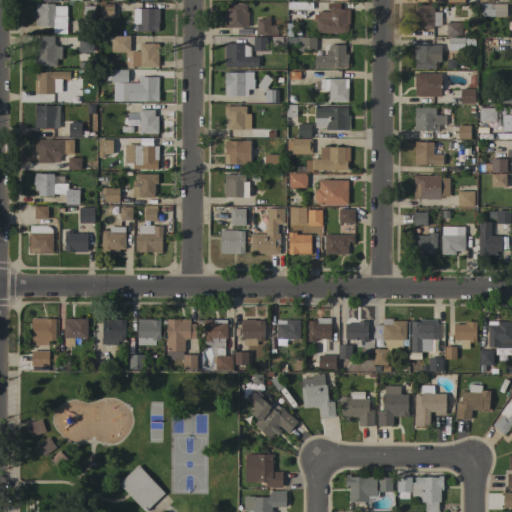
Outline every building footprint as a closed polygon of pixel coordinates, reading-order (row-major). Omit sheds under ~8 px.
[(34,26),(34,16),(35,16),(35,3),(40,3),(40,4),(53,4),(53,6),(66,6),(65,16),(66,16),(66,32),(65,32),(65,34),(52,34),(52,26),(34,26)] [(113,3),(113,17),(100,17),(100,3),(113,3)] [(224,5),(236,5),(236,3),(241,3),(242,3),(242,4),(246,4),(246,12),(247,12),(247,27),(243,27),(243,28),(227,28),(227,27),(224,27),(224,5)] [(316,32),(316,18),(317,18),(317,11),(329,12),(329,9),(327,9),(327,3),(339,3),(339,9),(349,9),(349,24),(348,24),(348,33),(316,32)] [(506,4),(506,16),(493,16),(479,16),(480,3),(506,4)] [(433,11),(440,11),(440,26),(433,26),(433,29),(414,28),(414,5),(433,5),(433,11)] [(82,18),(82,6),(93,6),(93,18),(82,18)] [(132,8),(159,9),(158,23),(157,23),(157,32),(134,31),(132,30),(132,8)] [(256,19),(265,19),(265,17),(269,16),(269,19),(269,35),(256,35),(256,19)] [(461,22),(461,37),(445,36),(446,22),(461,22)] [(38,36),(53,36),(53,46),(60,46),(60,59),(56,59),(56,66),(52,66),(52,67),(47,67),(47,66),(34,66),(34,49),(37,49),(38,36)] [(129,52),(131,52),(131,43),(158,43),(158,67),(146,67),(146,68),(139,68),(139,67),(131,66),(131,64),(124,64),(124,52),(110,52),(111,42),(109,42),(109,37),(111,37),(111,36),(129,36),(129,52)] [(253,37),(266,37),(266,51),(253,51),(253,37)] [(301,50),(301,37),(315,37),(315,50),(301,50)] [(447,50),(447,48),(446,48),(446,39),(447,39),(447,37),(474,38),(474,46),(463,46),(463,50),(447,50)] [(78,51),(78,38),(92,38),(92,51),(78,51)] [(250,57),(257,57),(257,67),(224,67),(224,58),(226,58),(226,55),(227,55),(227,44),(243,44),(250,47),(250,57)] [(313,68),(313,55),(325,55),(325,49),(329,49),(329,45),(344,45),(344,54),(348,54),(348,58),(347,58),(347,67),(326,68),(313,68)] [(414,68),(414,59),(413,59),(413,45),(432,45),(440,45),(440,62),(435,62),(435,68),(414,68)] [(127,70),(127,82),(111,82),(111,70),(127,70)] [(33,94),(34,80),(35,80),(35,71),(69,72),(69,79),(61,79),(61,92),(53,92),(53,94),(39,94),(33,94)] [(224,72),(242,73),(242,72),(252,72),(252,79),(253,79),(253,89),(247,89),(247,95),(243,95),(243,96),(228,96),(228,95),(224,95),(224,72)] [(441,73),(440,94),(433,94),(432,97),(417,96),(414,96),(414,87),(414,73),(441,73)] [(120,101),(120,83),(138,82),(138,77),(158,77),(158,101),(120,101)] [(328,79),(328,78),(343,78),(343,79),(347,79),(347,102),(328,102),(328,90),(319,90),(320,79),(328,79)] [(474,88),(474,103),(460,103),(459,89),(474,88)] [(277,103),(264,102),(264,89),(278,90),(277,103)] [(511,104),(500,103),(500,94),(511,94),(511,104)] [(284,117),(285,104),(296,104),(296,117),(284,117)] [(35,105),(40,105),(40,106),(53,106),(53,112),(63,112),(63,121),(53,121),(53,128),(46,128),(46,130),(44,130),(44,128),(33,128),(33,118),(34,118),(35,105)] [(245,106),(245,113),(250,113),(250,130),(227,130),(227,117),(224,117),(224,106),(245,106)] [(347,107),(347,115),(349,115),(349,130),(325,130),(325,128),(314,128),(314,107),(347,107)] [(445,125),(438,124),(438,131),(413,130),(414,107),(434,108),(434,115),(445,115),(445,116),(445,125)] [(478,108),(495,108),(495,121),(478,121),(478,108)] [(127,123),(127,113),(138,113),(138,110),(154,110),(154,116),(157,116),(157,133),(138,133),(138,123),(127,123)] [(511,132),(501,132),(501,115),(509,115),(509,114),(511,114),(511,132)] [(80,123),(80,136),(67,136),(68,135),(66,135),(66,125),(68,125),(68,122),(80,123)] [(297,124),(310,124),(310,137),(297,137),(297,124)] [(469,125),(469,126),(474,126),(474,138),(469,139),(457,139),(457,125),(469,125)] [(291,154),(291,150),(286,150),(286,141),(291,141),(291,139),(310,138),(310,139),(311,139),(311,150),(311,154),(291,154)] [(52,157),(52,162),(37,162),(37,151),(33,151),(33,139),(63,139),(63,154),(60,157),(52,157)] [(112,154),(104,154),(104,157),(97,157),(97,140),(112,140),(112,154)] [(249,164),(242,164),(242,163),(223,163),(223,154),(224,154),(224,140),(229,140),(229,141),(242,141),(242,140),(249,140),(249,164)] [(413,164),(414,141),(432,142),(432,154),(442,154),(442,155),(451,155),(451,165),(413,164)] [(157,146),(157,160),(156,160),(156,169),(132,169),(132,163),(124,163),(124,144),(139,144),(139,146),(157,146)] [(312,170),(312,172),(296,172),(296,167),(305,167),(305,160),(310,160),(310,159),(319,159),(319,147),(323,147),(323,145),(328,145),(328,147),(349,147),(349,161),(346,161),(346,170),(334,170),(334,172),(331,172),(331,170),(312,170)] [(278,154),(278,170),(263,170),(264,154),(278,154)] [(80,158),(80,170),(67,169),(67,157),(80,158)] [(490,158),(506,158),(506,172),(490,172),(490,158)] [(78,204),(64,204),(64,193),(52,193),(52,196),(37,196),(37,190),(34,190),(34,185),(32,185),(32,176),(34,176),(34,173),(39,173),(53,173),(52,183),(66,183),(66,189),(70,189),(78,189),(78,204)] [(305,173),(305,175),(306,175),(306,185),(305,185),(305,187),(288,187),(288,173),(305,173)] [(157,174),(157,184),(154,184),(154,197),(132,197),(132,180),(135,180),(135,174),(157,174)] [(247,197),(225,197),(225,174),(244,174),(244,182),(247,182),(247,197)] [(505,174),(505,187),(490,187),(490,174),(505,174)] [(412,177),(413,177),(413,175),(433,175),(439,175),(439,178),(448,178),(448,197),(439,197),(439,199),(426,199),(426,198),(412,198),(412,177)] [(347,204),(315,204),(315,200),(314,200),(314,192),(315,192),(315,189),(318,189),(318,180),(324,180),(324,179),(327,179),(327,180),(347,180),(347,204)] [(118,188),(118,191),(119,191),(119,200),(118,200),(118,202),(104,202),(104,197),(96,197),(96,188),(104,188),(118,188)] [(457,191),(473,191),(473,206),(457,206),(457,191)] [(47,206),(47,218),(33,218),(33,206),(47,206)] [(143,206),(156,206),(156,208),(157,208),(157,220),(154,220),(154,222),(151,222),(151,220),(143,220),(143,206)] [(93,207),(93,223),(78,223),(78,207),(93,207)] [(131,207),(131,220),(119,220),(119,207),(131,207)] [(289,208),(303,207),(304,217),(289,218),(289,208)] [(244,208),(244,225),(231,225),(231,223),(229,223),(229,211),(230,210),(230,209),(244,208)] [(265,234),(265,232),(266,232),(266,208),(283,208),(283,224),(276,224),(276,234),(279,234),(279,253),(277,253),(277,254),(263,254),(263,252),(250,252),(250,234),(265,234)] [(306,210),(320,209),(321,225),(306,226),(306,210)] [(337,209),(353,209),(353,222),(338,222),(337,209)] [(496,210),(509,210),(509,223),(496,223),(496,210)] [(413,212),(425,212),(425,225),(413,225),(413,212)] [(500,236),(500,251),(496,251),(496,252),(491,252),(491,251),(478,251),(478,222),(490,222),(490,223),(492,223),(492,228),(490,228),(490,236),(500,236)] [(51,252),(28,252),(28,233),(29,233),(29,225),(46,226),(49,227),(51,229),(51,233),(52,233),(51,252)] [(161,253),(151,253),(151,252),(135,252),(135,249),(134,249),(134,236),(138,236),(138,234),(138,225),(154,225),(154,226),(161,226),(161,234),(161,253)] [(124,227),(124,249),(118,249),(118,253),(110,253),(110,248),(101,249),(101,231),(109,230),(109,227),(124,227)] [(441,235),(454,235),(454,227),(463,227),(463,235),(464,235),(464,251),(454,251),(454,254),(440,254),(441,235)] [(243,254),(219,254),(219,230),(236,230),(243,230),(243,254)] [(86,233),(86,252),(63,252),(63,247),(64,247),(64,231),(72,231),(72,233),(86,233)] [(309,234),(310,253),(287,254),(287,248),(287,232),(295,232),(295,234),(309,234)] [(412,254),(413,235),(428,235),(428,233),(436,233),(436,254),(412,254)] [(353,234),(353,242),(352,242),(352,243),(347,243),(347,254),(337,254),(337,253),(324,253),(324,234),(353,234)] [(307,340),(307,320),(316,320),(316,318),(330,318),(330,338),(314,338),(314,341),(307,340)] [(373,364),(373,349),(386,349),(386,345),(376,345),(376,339),(374,339),(374,324),(382,324),(382,318),(392,319),(392,321),(405,321),(405,339),(407,339),(406,346),(401,346),(401,348),(391,348),(391,346),(390,346),(390,352),(387,352),(386,365),(373,364)] [(54,340),(48,340),(48,345),(31,345),(31,319),(54,319),(54,340)] [(86,319),(86,338),(73,338),(73,346),(63,346),(63,338),(63,319),(86,319)] [(101,319),(115,319),(124,319),(124,340),(117,340),(117,344),(101,344),(101,319)] [(137,319),(150,319),(150,320),(159,320),(159,340),(155,340),(155,345),(137,345),(137,319)] [(165,324),(162,324),(162,320),(166,320),(166,319),(189,319),(189,324),(195,324),(195,338),(185,338),(185,340),(183,340),(184,351),(182,351),(182,354),(196,354),(196,369),(182,369),(182,359),(166,359),(165,324)] [(225,319),(225,323),(226,323),(226,338),(224,338),(224,356),(231,356),(231,370),(212,370),(212,356),(215,356),(215,347),(209,347),(209,345),(204,345),(203,341),(203,320),(225,319)] [(254,319),(254,320),(263,320),(263,324),(263,337),(263,341),(256,341),(256,345),(242,345),(242,338),(241,338),(241,319),(254,319)] [(276,320),(299,320),(299,339),(286,339),(286,346),(275,345),(276,320)] [(344,324),(356,324),(356,322),(357,322),(357,321),(367,321),(367,339),(344,339),(344,324)] [(410,321),(420,321),(420,323),(422,323),(422,324),(437,324),(436,339),(431,339),(431,351),(420,351),(420,353),(410,353),(410,321)] [(463,324),(463,321),(476,321),(475,342),(468,342),(468,348),(461,348),(461,340),(458,340),(458,341),(456,341),(456,340),(452,340),(453,324),(463,324)] [(487,321),(510,321),(510,348),(508,348),(508,357),(496,357),(496,348),(498,348),(498,347),(487,347),(487,321)] [(338,344),(349,345),(349,358),(338,358),(338,344)] [(444,346),(455,346),(455,359),(444,359),(444,346)] [(478,350),(492,350),(492,351),(494,351),(494,354),(492,354),(492,366),(484,366),(484,372),(479,372),(478,350)] [(48,351),(48,366),(30,366),(31,351),(48,351)] [(247,352),(247,364),(233,364),(234,352),(247,352)] [(143,369),(128,369),(128,354),(143,354),(143,369)] [(333,356),(316,355),(316,368),(333,369),(333,356)] [(427,357),(441,357),(441,371),(427,371),(427,357)] [(300,388),(301,388),(300,379),(312,377),(312,374),(323,373),(324,385),(325,384),(327,399),(329,399),(329,401),(333,401),(334,417),(320,418),(318,407),(313,408),(313,406),(302,408),(300,388)] [(454,418),(455,402),(460,403),(460,400),(459,400),(459,397),(460,397),(461,391),(467,392),(468,385),(480,385),(480,390),(489,391),(488,412),(485,412),(485,410),(481,410),(481,412),(479,412),(479,410),(470,410),(470,419),(454,418)] [(383,394),(384,394),(384,386),(399,386),(399,395),(406,395),(407,412),(408,412),(408,416),(392,416),(392,425),(387,425),(387,426),(382,426),(377,426),(377,411),(383,411),(383,394)] [(373,425),(372,425),(372,426),(358,426),(358,425),(357,425),(357,417),(355,417),(355,416),(340,416),(340,400),(340,396),(349,396),(349,391),(363,391),(363,398),(368,398),(368,410),(373,410),(373,425)] [(444,393),(444,400),(447,400),(447,408),(444,408),(444,415),(442,415),(442,414),(437,414),(437,415),(434,415),(434,412),(428,412),(428,426),(414,426),(414,396),(419,396),(419,393),(421,393),(421,392),(429,392),(429,393),(444,393)] [(288,432),(287,432),(280,426),(270,438),(253,424),(257,419),(250,413),(253,409),(252,408),(254,406),(252,405),(259,397),(263,401),(267,397),(279,407),(280,406),(283,409),(283,410),(296,421),(295,422),(296,422),(288,432)] [(511,399),(511,400),(511,429),(510,427),(502,436),(491,425),(501,415),(499,413),(505,405),(511,399)] [(40,419),(45,432),(30,436),(26,424),(40,419)] [(47,437),(55,447),(43,456),(35,445),(47,437)] [(68,459),(60,469),(50,460),(58,451),(68,459)] [(245,454),(273,454),(273,457),(271,457),(271,460),(273,460),(273,463),(272,463),(272,471),(281,472),(281,487),(265,487),(265,482),(244,482),(245,454)] [(144,511),(118,484),(137,465),(164,493),(144,511)] [(376,477),(376,496),(368,496),(368,501),(363,501),(363,507),(356,507),(356,501),(348,501),(349,485),(346,485),(346,488),(345,488),(345,474),(350,474),(350,477),(376,477)] [(437,477),(437,476),(442,476),(442,490),(439,490),(439,502),(437,502),(437,511),(425,511),(425,502),(420,502),(420,498),(415,498),(415,497),(411,497),(411,483),(414,484),(414,477),(437,477)] [(377,491),(377,477),(391,477),(391,491),(377,491)] [(396,477),(410,477),(410,492),(396,492),(396,477)] [(246,511),(243,511),(243,496),(253,496),(253,494),(260,494),(260,497),(267,497),(267,496),(269,496),(269,491),(285,491),(285,507),(271,507),(271,511),(274,511),(246,511)] [(511,511),(511,510),(511,508),(502,508),(502,494),(503,494),(503,493),(511,493),(511,511)]
